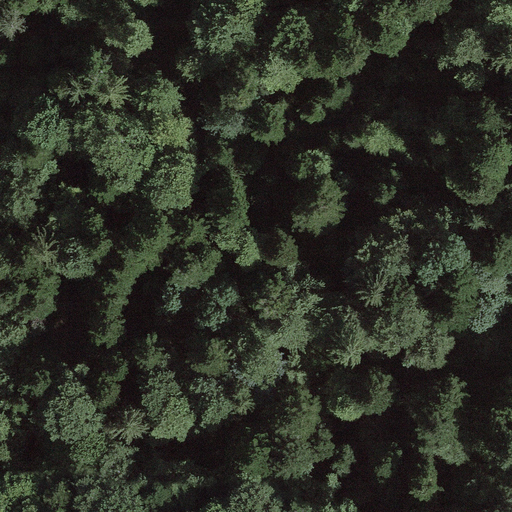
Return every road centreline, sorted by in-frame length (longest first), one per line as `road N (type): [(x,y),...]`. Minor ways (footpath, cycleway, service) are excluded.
road 1 (track): [(26,511),(24,487),(58,374),(158,257),(191,180),(194,145),(176,76),(124,29),(72,10),(0,16)]
road 2 (track): [(192,120),(441,166),(511,155)]
road 3 (track): [(511,476),(482,440),(493,387),(511,361)]
